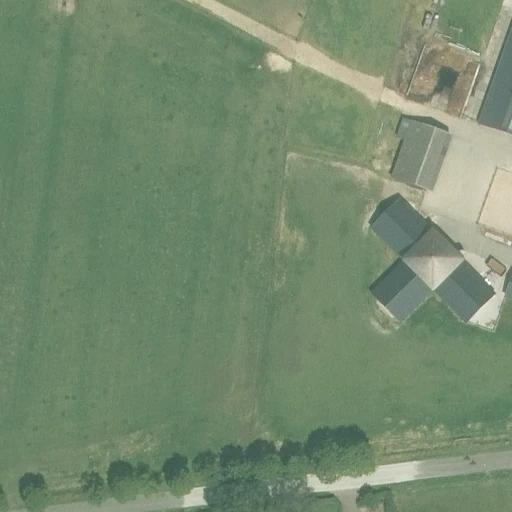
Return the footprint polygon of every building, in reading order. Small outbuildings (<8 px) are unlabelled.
[(511,28),(478,124),(511,135),(511,28)] [(511,145),(507,144),(484,226),(509,233),(511,222),(511,145)] [(456,208),(476,215),(496,158),(476,151),(456,208)] [(489,285),(420,181),(387,203),(411,239),(374,262),(396,295),(432,271),(455,307),(489,285)] [(511,272),(502,297),(511,301),(511,272)]
